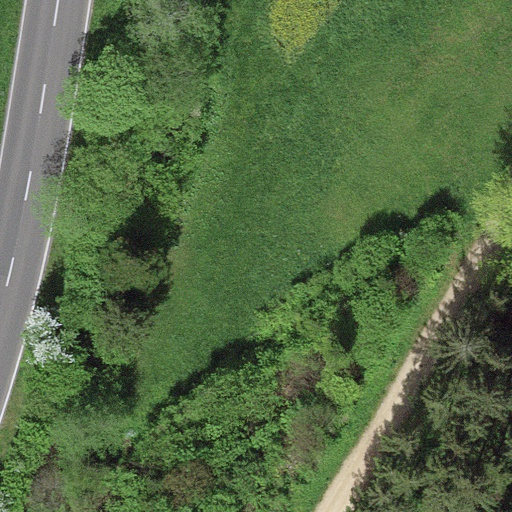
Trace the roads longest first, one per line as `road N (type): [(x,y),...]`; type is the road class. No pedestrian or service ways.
road 1 (track): [(511,206),(475,253),(326,511)]
road 2 (tertiary): [(0,303),(55,0)]
